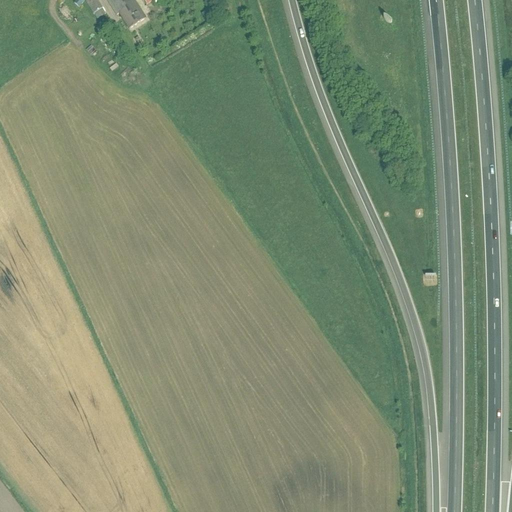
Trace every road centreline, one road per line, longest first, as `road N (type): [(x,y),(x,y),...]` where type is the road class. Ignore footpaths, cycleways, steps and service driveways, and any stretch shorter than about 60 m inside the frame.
road 1 (track): [(416,511),(413,413),(400,338),(368,253),(297,116),(258,0)]
road 2 (motorway): [(291,0),(335,135),(416,326),(433,432),(435,511)]
road 3 (motorway): [(435,0),(452,210),(454,511)]
road 4 (motorway): [(491,511),(491,215),(474,0)]
